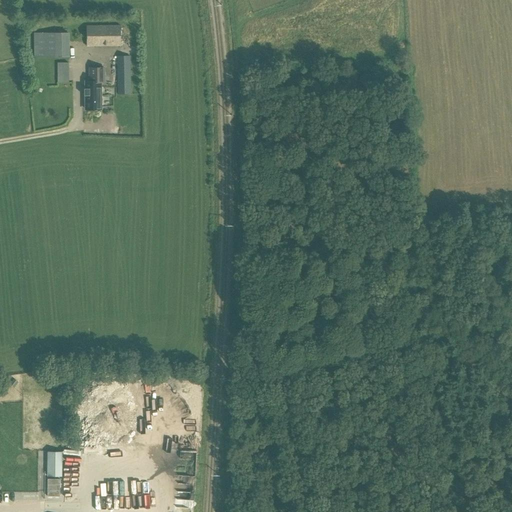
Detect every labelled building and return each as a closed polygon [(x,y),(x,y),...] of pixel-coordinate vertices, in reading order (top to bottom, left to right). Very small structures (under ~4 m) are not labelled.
[(86,25),(86,46),(121,46),(120,25),(86,25)] [(69,32),(33,32),(34,57),(69,57),(69,32)] [(130,55),(117,56),(118,94),(131,94),(130,55)] [(68,62),(57,62),(58,83),(68,83),(68,62)] [(105,80),(105,66),(90,66),(90,80),(101,80),(105,80)] [(90,80),(85,80),(85,109),(101,109),(101,80),(90,80)] [(60,451),(45,451),(45,476),(60,476),(60,451)] [(59,498),(59,481),(47,481),(47,498),(59,498)]
